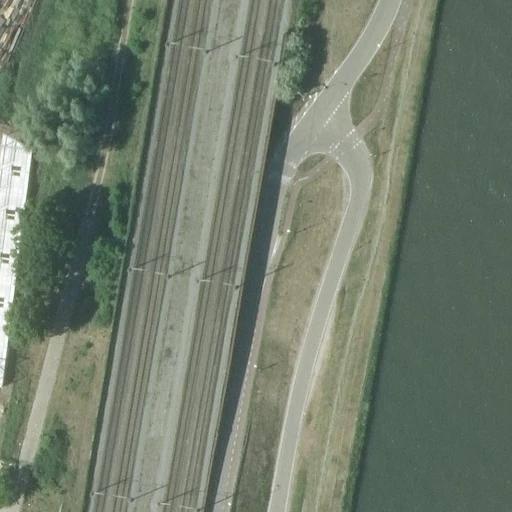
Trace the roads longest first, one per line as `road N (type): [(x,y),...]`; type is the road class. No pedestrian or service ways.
road 1 (unclassified): [(314,119),(353,155),(360,184),(303,377),(277,511)]
road 2 (track): [(87,220),(129,0)]
road 3 (tertiary): [(215,511),(254,297)]
road 4 (tertiary): [(314,119),(390,0)]
road 5 (tertiary): [(283,168),(254,297)]
